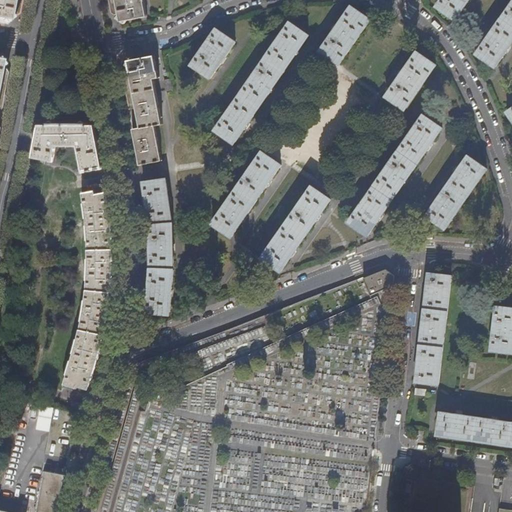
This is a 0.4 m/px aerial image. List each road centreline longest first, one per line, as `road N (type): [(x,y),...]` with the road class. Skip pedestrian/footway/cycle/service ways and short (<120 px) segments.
road 1 (secondary): [(99,46),(122,153),(132,273),(118,351)]
road 2 (residential): [(118,351),(409,251)]
road 3 (residential): [(388,0),(427,24),(461,66),(511,193)]
road 4 (residential): [(389,452),(409,251)]
road 5 (tertiary): [(0,216),(35,40)]
road 6 (secondary): [(72,511),(118,351)]
road 7 (residential): [(99,46),(176,32),(241,0)]
road 8 (residential): [(389,452),(511,470)]
